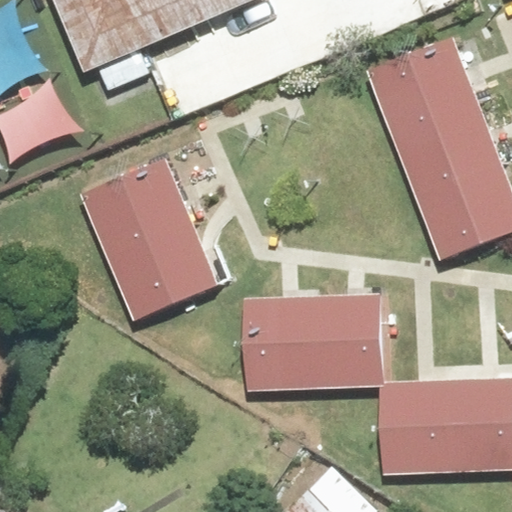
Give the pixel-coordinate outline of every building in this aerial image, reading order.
[(64,0),(93,65),(242,0),(64,0)] [(511,155),(459,34),(378,68),(459,253),(511,230),(511,155)] [(0,175),(17,169),(0,123),(0,175)] [(174,147),(89,183),(146,315),(231,278),(174,147)] [(405,290),(256,289),(256,381),(391,381),(391,469),(511,469),(511,370),(405,370),(405,290)]
